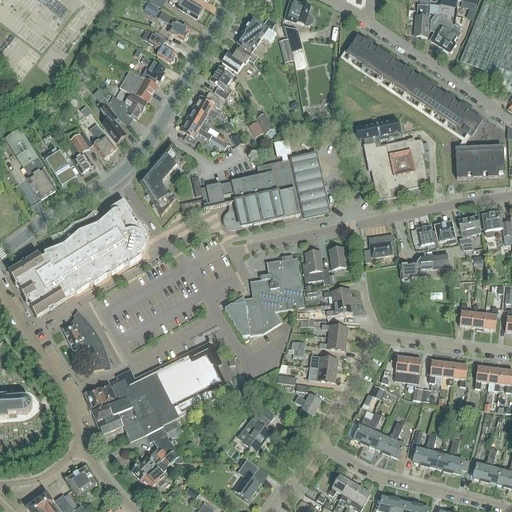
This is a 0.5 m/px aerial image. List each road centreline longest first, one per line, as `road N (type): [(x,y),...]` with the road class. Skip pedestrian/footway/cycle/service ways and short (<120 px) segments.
road 1 (unclassified): [(190,266),(227,247),(511,196)]
road 2 (tertiary): [(117,176),(157,129),(231,0)]
road 3 (residential): [(511,511),(373,475),(318,443)]
road 4 (residential): [(0,288),(65,396),(79,450)]
road 5 (residential): [(511,121),(366,19)]
road 6 (tertiary): [(0,252),(117,176)]
road 7 (residential): [(378,334),(511,353)]
road 8 (residential): [(378,334),(318,443)]
